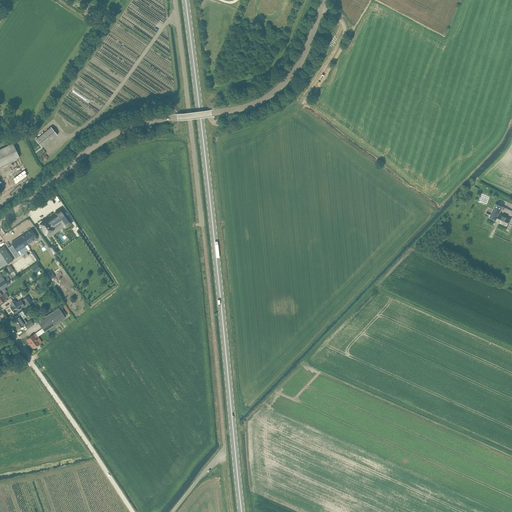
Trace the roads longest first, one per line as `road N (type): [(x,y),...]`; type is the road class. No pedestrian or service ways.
road 1 (primary): [(239,511),(188,0)]
road 2 (unclassified): [(0,221),(125,128),(269,96),(299,61),(320,6)]
road 3 (unclassified): [(202,223),(176,10)]
road 4 (unclassified): [(176,10),(102,112),(47,157)]
road 5 (track): [(132,511),(34,366)]
